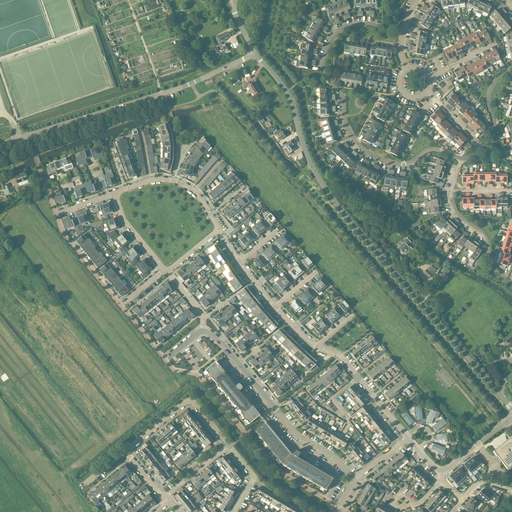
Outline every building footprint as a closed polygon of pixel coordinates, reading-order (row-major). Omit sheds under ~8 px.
[(346,0),(342,0),(341,1),(345,12),(344,12),(345,15),(346,14),(348,19),(350,18),(348,13),(347,14),(346,11),(350,10),(346,0)] [(371,11),(371,16),(374,16),(374,11),(372,11),(372,9),(377,9),(377,6),(380,6),(380,0),(377,0),(376,0),(370,0),(371,9),(370,9),(370,11),(371,11)] [(438,0),(437,0),(440,6),(442,6),(442,8),(448,7),(446,0),(438,0)] [(481,2),(482,3),(483,0),(482,0),(480,0),(480,2),(477,0),(476,0),(475,0),(472,8),(477,10),(481,2)] [(481,2),(477,10),(476,13),(481,15),(482,13),(486,5),(487,5),(488,3),(487,2),(488,0),(485,0),(485,1),(486,2),(485,4),(482,3),(481,2)] [(341,14),(344,12),(345,12),(341,1),(335,3),(340,14),(339,14),(340,17),(342,16),(341,14)] [(335,18),(337,23),(340,22),(338,17),(336,18),(336,16),(339,14),(340,14),(335,3),(330,5),(334,16),(333,16),(334,19),(335,18)] [(429,10),(437,15),(440,10),(432,5),(430,3),(429,5),(431,7),(429,10)] [(490,6),(487,5),(486,5),(482,13),(488,15),(491,7),(492,7),(493,5),(491,4),(490,6)] [(330,5),(325,7),(326,10),(329,18),(328,18),(329,21),(331,20),(333,19),(334,19),(333,16),(334,16),(330,5)] [(428,11),(426,14),(426,15),(434,20),(437,15),(429,10),(427,8),(427,9),(422,7),(421,9),(425,11),(426,10),(428,11)] [(490,17),(493,21),(500,15),(501,16),(503,14),(502,13),(506,10),(504,8),(500,12),(498,9),(496,11),(494,9),(490,14),(491,15),(490,17)] [(426,14),(424,13),(422,17),(421,18),(424,19),(423,20),(431,25),(434,20),(426,15),(426,14)] [(504,20),(505,20),(507,19),(505,17),(503,19),(501,16),(500,15),(493,21),(497,25),(504,20)] [(421,19),(417,17),(415,19),(419,21),(420,20),(422,21),(420,25),(428,30),(431,25),(423,20),(424,19),(421,18),(421,19)] [(507,23),(505,20),(504,20),(497,25),(501,30),(508,24),(508,25),(510,23),(510,22),(511,19),(511,17),(508,20),(509,21),(507,23)] [(316,18),(313,23),(321,28),(323,30),(323,29),(328,31),(329,29),(325,26),(324,28),(322,27),(324,22),(316,18)] [(319,31),(321,28),(313,23),(311,22),(308,27),(318,33),(320,35),(321,33),(319,31)] [(511,26),(511,27),(508,25),(508,24),(501,30),(505,34),(511,28),(511,29),(511,28),(511,26)] [(318,39),(322,41),(323,39),(319,36),(318,38),(316,36),(318,33),(308,27),(305,32),(308,33),(316,37),(315,38),(317,40),(318,39)] [(418,33),(417,36),(417,37),(426,39),(427,33),(418,32),(418,31),(416,30),(415,32),(418,33)] [(481,33),(485,42),(488,41),(490,44),(492,43),(486,30),(481,33)] [(224,33),(217,37),(221,44),(225,42),(224,40),(231,37),(228,32),(225,34),(224,33)] [(306,32),(303,36),(306,37),(305,38),(313,43),(312,43),(315,45),(316,43),(313,41),(315,38),(316,37),(308,33),(306,32)] [(479,47),(482,46),(481,45),(475,33),(471,35),(475,45),(478,44),(479,47)] [(475,33),(481,45),(482,46),(483,48),(485,47),(483,43),(485,42),(481,33),(476,35),(475,33)] [(466,38),(472,51),(475,50),(473,46),(475,45),(471,35),(466,38)] [(415,37),(410,36),(409,39),(414,40),(415,38),(417,38),(416,42),(416,43),(425,44),(426,39),(417,37),(417,36),(415,36),(415,37)] [(470,52),(472,51),(466,38),(461,40),(466,50),(468,48),(470,52)] [(463,55),(465,54),(464,51),(466,50),(461,40),(457,42),(463,55)] [(416,43),(416,42),(414,41),(414,44),(416,44),(416,47),(415,48),(424,50),(425,44),(416,43)] [(351,45),(352,45),(352,42),(350,42),(349,44),(345,44),(344,53),(349,54),(351,45)] [(464,57),(463,55),(457,42),(456,42),(457,44),(453,46),(458,56),(460,55),(462,58),(464,57)] [(355,45),(352,45),(351,45),(349,54),(354,54),(356,46),(357,46),(357,43),(355,43),(355,45)] [(231,50),(227,44),(222,46),(225,53),(231,50)] [(299,50),(302,50),(311,52),(311,53),(313,53),(313,52),(318,53),(319,50),(314,49),(313,51),(311,51),(312,46),(303,44),(303,45),(301,44),(300,45),(299,50)] [(360,46),(357,46),(356,46),(354,54),(360,55),(361,46),(362,47),(362,44),(360,44),(360,46)] [(361,46),(360,55),(365,56),(365,53),(368,53),(368,51),(366,50),(366,47),(367,48),(368,45),(366,44),(365,47),(362,47),(361,46)] [(368,51),(368,53),(370,54),(369,55),(375,56),(376,47),(377,47),(378,44),(375,44),(375,47),(371,46),(370,51),(368,51)] [(380,48),(377,47),(376,47),(375,56),(380,57),(381,48),(382,48),(383,45),(381,45),(380,48)] [(387,49),(388,49),(388,46),(386,46),(385,48),(382,48),(381,48),(380,57),(385,57),(387,49)] [(455,57),(458,56),(453,46),(448,49),(455,62),(457,61),(455,57)] [(391,49),(388,49),(387,49),(385,57),(388,58),(388,59),(390,63),(392,61),(393,57),(391,56),(392,50),(393,50),(393,47),(391,47),(391,49)] [(413,48),(408,47),(408,50),(413,51),(413,49),(415,50),(415,54),(423,56),(424,50),(415,48),(416,47),(413,47),(413,48)] [(491,53),(496,62),(500,60),(494,47),(491,48),(493,51),(491,53)] [(452,63),(455,62),(448,49),(443,51),(448,61),(451,59),(452,63)] [(310,57),(310,58),(312,59),(313,57),(310,56),(311,53),(311,52),(302,50),(301,56),(310,57)] [(491,65),(496,62),(491,53),(488,54),(487,50),(484,51),(491,65)] [(491,65),(484,51),(482,53),(484,56),(482,57),(487,69),(486,67),(491,65)] [(311,63),(316,64),(317,61),(312,61),(311,62),(309,62),(310,58),(310,57),(301,56),(300,61),(309,63),(309,64),(311,64),(311,63)] [(487,69),(482,57),(481,57),(482,59),(480,60),(478,57),(476,58),(483,71),(487,69)] [(475,63),(473,64),(478,73),(478,74),(483,72),(483,71),(476,58),(474,59),(475,63)] [(308,67),(309,64),(309,63),(300,61),(297,61),(296,67),(308,69),(308,70),(310,70),(311,68),(308,67)] [(478,73),(473,64),(471,65),(469,61),(467,63),(473,76),(478,73)] [(473,76),(467,63),(464,64),(466,67),(464,68),(463,67),(469,78),(473,76)] [(469,78),(463,67),(460,68),(459,64),(456,65),(463,79),(468,76),(468,78),(469,78)] [(463,79),(456,65),(454,67),(456,70),(453,71),(458,81),(463,79)] [(341,82),(344,82),(345,83),(347,74),(341,73),(340,82),(339,82),(339,84),(341,85),(341,82)] [(345,83),(344,82),(344,85),(346,85),(346,83),(349,83),(351,83),(352,75),(347,74),(345,83)] [(351,83),(349,83),(349,86),(351,86),(352,84),(355,84),(356,84),(357,75),(352,75),(351,83)] [(355,84),(354,87),(356,87),(357,85),(361,85),(361,83),(364,84),(364,77),(362,77),(363,76),(357,75),(356,84),(355,84)] [(364,77),(364,84),(365,84),(364,86),(367,87),(367,84),(368,84),(370,85),(371,85),(372,76),(368,75),(367,75),(367,78),(364,77)] [(371,85),(370,85),(370,87),(372,88),(372,85),(375,86),(376,86),(378,77),(372,76),(371,85)] [(376,86),(375,86),(375,88),(377,88),(377,86),(380,86),(381,87),(383,78),(378,77),(376,86)] [(381,87),(380,86),(380,89),(382,89),(383,87),(387,87),(388,79),(383,78),(381,87)] [(254,96),(261,92),(254,82),(251,85),(249,82),(243,86),(245,89),(248,87),(254,96)] [(336,98),(336,95),(331,96),(331,97),(329,97),(328,92),(326,92),(326,90),(319,89),(320,93),(319,93),(319,98),(320,98),(320,99),(329,98),(329,99),(331,99),(331,98),(336,98)] [(445,107),(447,109),(458,98),(454,94),(446,102),(448,104),(445,107)] [(385,100),(384,103),(384,104),(392,108),(394,103),(386,99),(387,98),(384,97),(383,99),(385,100)] [(458,98),(447,109),(449,110),(452,107),(454,109),(463,101),(462,100),(461,102),(458,98)] [(463,101),(454,109),(454,110),(455,108),(457,110),(454,113),(456,115),(466,104),(463,101)] [(383,105),(382,108),(381,109),(389,113),(392,108),(384,104),(384,103),(382,102),(381,104),(383,105)] [(460,114),(462,115),(470,108),(466,104),(456,115),(458,116),(460,114)] [(381,109),(382,108),(379,106),(378,108),(381,110),(379,112),(379,113),(387,117),(389,113),(381,109)] [(264,108),(256,114),(259,117),(258,118),(262,123),(265,121),(263,119),(264,118),(262,115),(267,111),(264,108)] [(461,120),(463,122),(474,112),(470,108),(462,115),(464,117),(461,120)] [(434,122),(444,111),(442,110),(440,112),(438,110),(430,118),(434,122)] [(377,111),(376,113),(378,114),(376,118),(378,119),(378,121),(381,122),(382,121),(384,122),(387,117),(379,113),(379,112),(377,111)] [(436,127),(445,118),(443,116),(446,113),(444,111),(434,122),(437,125),(436,127)] [(418,121),(420,123),(421,121),(419,119),(421,116),(419,115),(413,112),(410,116),(418,121)] [(468,124),(477,115),(474,112),(463,122),(465,124),(468,121),(470,123),(468,124)] [(467,129),(469,131),(479,120),(476,117),(477,115),(468,124),(470,126),(467,129)] [(416,125),(415,126),(417,127),(419,125),(416,124),(418,121),(410,116),(408,121),(416,125)] [(440,130),(450,120),(448,118),(445,121),(444,119),(445,118),(436,127),(440,130)] [(321,122),(323,127),(331,125),(332,126),(334,125),(334,124),(338,123),(338,120),(333,121),(333,123),(331,124),(330,119),(321,122)] [(372,122),(370,125),(370,126),(378,130),(381,125),(373,121),(373,120),(371,119),(370,121),(372,122)] [(443,134),(451,127),(449,125),(452,122),(450,120),(440,130),(443,134)] [(474,130),(475,132),(483,124),(479,120),(469,131),(471,133),(474,130)] [(413,130),(413,131),(415,132),(416,130),(414,129),(415,126),(416,125),(408,121),(405,126),(413,130)] [(160,132),(170,129),(167,123),(161,125),(161,126),(158,127),(160,132)] [(369,127),(368,130),(376,135),(378,130),(370,126),(370,125),(368,124),(367,126),(369,127)] [(483,124),(475,132),(477,133),(475,136),(476,138),(487,128),(483,124)] [(405,126),(403,131),(407,133),(406,135),(410,137),(410,136),(413,137),(414,135),(411,134),(413,131),(413,130),(405,126)] [(447,138),(457,128),(456,126),(453,129),(451,127),(443,134),(447,138)] [(368,130),(366,128),(365,130),(367,132),(366,134),(365,135),(373,139),(376,135),(368,130)] [(451,141),(460,133),(458,134),(456,132),(459,129),(457,128),(447,138),(451,141)] [(172,135),(170,129),(160,132),(162,137),(172,135)] [(279,141),(285,137),(282,132),(281,132),(280,130),(277,132),(277,131),(274,133),(274,134),(276,136),(275,136),(279,141)] [(397,130),(394,137),(396,138),(404,142),(404,143),(406,145),(407,143),(405,141),(407,138),(405,137),(406,135),(397,130)] [(455,145),(456,144),(466,134),(464,132),(462,135),(460,133),(451,141),(455,145)] [(365,135),(366,134),(363,133),(362,135),(365,136),(363,140),(366,142),(368,143),(371,144),(373,139),(365,135)] [(468,135),(466,134),(456,144),(460,148),(461,146),(464,148),(469,143),(467,141),(467,140),(465,138),(468,135)] [(334,136),(326,138),(327,143),(325,144),(327,148),(334,144),(333,142),(336,141),(336,142),(339,141),(338,139),(336,140),(335,137),(334,136)] [(203,138),(198,143),(206,150),(210,146),(207,144),(208,143),(203,138)] [(402,147),(402,148),(404,149),(405,147),(403,146),(404,143),(404,142),(396,138),(394,143),(402,147)] [(115,149),(125,145),(123,140),(120,141),(119,140),(113,142),(115,149)] [(291,154),(290,153),(295,150),(292,146),(293,146),(292,144),(292,143),(291,142),(290,142),(290,141),(284,145),(285,147),(283,149),(288,156),(291,154)] [(335,146),(331,149),(333,152),(332,152),(331,154),(335,158),(337,156),(343,150),(344,150),(345,148),(348,144),(346,142),(343,146),(344,147),(342,149),(339,146),(337,148),(335,146)] [(198,143),(195,147),(203,154),(206,150),(198,143)] [(400,152),(399,153),(402,154),(403,152),(400,151),(402,148),(402,147),(394,143),(392,148),(400,152)] [(127,150),(125,145),(115,149),(117,154),(127,150)] [(195,147),(191,152),(199,158),(203,154),(195,147)] [(343,150),(337,156),(341,160),(344,156),(347,153),(348,154),(350,152),(348,151),(347,149),(346,150),(345,148),(344,150),(343,150)] [(398,156),(399,153),(400,152),(392,148),(389,153),(397,157),(399,159),(400,157),(398,156)] [(87,150),(90,159),(94,157),(95,160),(103,157),(100,149),(96,150),(95,149),(90,151),(90,149),(87,150)] [(86,160),(90,159),(87,150),(84,151),(84,153),(79,155),(80,156),(76,158),(79,166),(87,163),(86,160)] [(128,155),(127,150),(117,154),(119,159),(128,155)] [(344,156),(341,160),(345,164),(351,157),(352,158),(354,156),(353,156),(356,152),(354,150),(351,154),(350,152),(348,154),(347,153),(344,156)] [(201,160),(199,158),(191,152),(187,158),(196,163),(198,164),(201,160)] [(121,164),(130,160),(128,155),(119,159),(121,164)] [(351,157),(345,164),(349,168),(355,161),(356,162),(358,160),(356,159),(354,161),(352,158),(351,157)] [(187,158),(184,163),(194,168),(196,163),(187,158)] [(359,177),(360,174),(365,166),(366,167),(367,165),(366,164),(368,160),(366,158),(363,163),(365,164),(364,166),(359,164),(354,174),(359,177)] [(435,161),(434,164),(436,165),(443,167),(445,162),(436,159),(435,161)] [(57,161),(60,170),(64,168),(65,171),(73,168),(70,160),(66,161),(65,160),(60,161),(60,160),(57,161)] [(122,169),(132,165),(130,160),(121,164),(122,169)] [(56,171),(60,170),(57,161),(54,162),(54,164),(49,166),(50,167),(46,168),(49,177),(57,174),(56,171)] [(184,163),(182,169),(192,173),(194,168),(184,163)] [(170,173),(172,167),(162,164),(160,169),(164,170),(163,171),(170,173)] [(374,171),(371,170),(370,169),(366,177),(364,180),(369,182),(375,172),(376,172),(377,170),(376,169),(378,165),(376,164),(373,168),(375,169),(374,171)] [(134,170),(132,165),(122,169),(124,174),(134,170)] [(436,165),(434,171),(443,174),(445,168),(443,167),(436,165)] [(369,168),(366,167),(365,166),(360,174),(366,177),(370,169),(371,170),(372,167),(370,166),(369,168)] [(190,178),(192,173),(182,169),(180,175),(186,178),(187,176),(190,178)] [(391,175),(392,170),(389,169),(388,174),(390,174),(389,177),(385,176),(383,188),(389,189),(391,177),(392,177),(392,175),(391,175)] [(137,179),(134,170),(124,174),(127,180),(133,178),(133,180),(137,179)] [(379,174),(376,172),(375,172),(369,182),(374,185),(380,174),(381,175),(382,172),(380,171),(379,174)] [(401,179),(397,178),(396,178),(394,190),(400,191),(402,179),(403,179),(403,177),(402,176),(403,171),(400,171),(400,176),(401,176),(401,179)] [(402,179),(400,191),(406,192),(407,186),(408,180),(409,180),(409,177),(407,177),(405,177),(406,172),(403,171),(402,176),(403,177),(403,179),(402,179)] [(439,179),(441,180),(443,174),(434,171),(432,176),(439,179)] [(17,183),(28,180),(25,173),(15,176),(17,183)] [(227,176),(229,178),(236,186),(241,182),(236,177),(235,177),(231,173),(227,176)] [(101,181),(104,190),(107,189),(107,187),(112,185),(111,184),(115,182),(112,174),(104,177),(105,180),(101,181)] [(395,178),(392,177),(391,177),(389,189),(394,190),(396,178),(397,178),(398,176),(395,175),(395,178)] [(430,175),(428,181),(442,186),(443,184),(438,182),(439,179),(432,176),(430,175)] [(225,181),(232,189),(236,186),(229,178),(225,181)] [(232,189),(225,181),(221,185),(227,193),(232,189)] [(90,182),(82,185),(85,193),(89,192),(90,193),(95,192),(95,193),(99,192),(95,183),(91,185),(90,182)] [(4,186),(6,190),(4,191),(6,196),(15,191),(13,187),(11,188),(9,184),(4,186)] [(85,193),(82,185),(74,187),(75,191),(71,192),(74,200),(77,199),(77,198),(82,196),(82,195),(85,193)] [(227,193),(221,185),(217,188),(223,196),(227,193)] [(223,196),(217,188),(212,192),(219,200),(223,196)] [(243,194),(249,202),(253,199),(251,196),(252,195),(248,190),(243,194)] [(66,204),(69,203),(66,194),(62,196),(60,192),(52,195),(55,204),(60,203),(60,204),(65,202),(66,204)] [(214,204),(219,200),(212,192),(208,195),(211,198),(210,199),(214,204)] [(249,202),(243,194),(239,198),(245,206),(249,202)] [(245,206),(239,198),(234,201),(241,209),(245,206)] [(241,209),(234,201),(230,205),(237,212),(241,209)] [(100,208),(101,211),(111,208),(109,202),(102,205),(101,202),(96,204),(98,209),(100,208)] [(237,212),(230,205),(226,208),(233,216),(237,212)] [(426,208),(427,214),(436,213),(437,217),(439,215),(438,207),(426,208)] [(100,215),(102,220),(107,218),(106,215),(113,213),(111,208),(101,211),(102,215),(100,215)] [(229,219),(233,216),(226,208),(221,212),(225,217),(226,216),(229,219)] [(78,217),(74,218),(77,227),(81,226),(80,224),(85,223),(85,221),(89,220),(86,211),(77,214),(78,217)] [(264,221),(270,228),(274,225),(273,224),(276,222),(269,214),(264,217),(266,219),(264,221)] [(77,227),(74,218),(70,220),(69,217),(61,220),(64,229),(68,227),(69,229),(74,227),(74,228),(77,227)] [(107,218),(102,220),(103,225),(106,224),(107,227),(117,224),(115,218),(108,221),(107,218)] [(436,226),(440,230),(447,223),(442,219),(438,223),(436,222),(434,224),(436,226)] [(266,231),(270,228),(264,221),(262,222),(260,221),(256,225),(263,233),(265,231),(266,231)] [(440,235),(442,237),(453,225),(449,221),(447,223),(440,230),(443,232),(440,235)] [(457,221),(453,225),(442,237),(443,238),(446,235),(449,238),(455,231),(457,229),(455,227),(459,223),(457,221)] [(117,224),(107,227),(108,231),(106,231),(107,236),(109,238),(113,235),(112,231),(119,229),(117,224)] [(251,231),(257,239),(261,236),(260,235),(263,233),(256,225),(251,228),(253,230),(251,231)] [(253,242),(257,239),(251,231),(249,233),(247,232),(243,235),(250,243),(252,241),(253,242)] [(449,238),(453,242),(460,235),(455,231),(449,238)] [(281,237),(279,239),(286,247),(290,243),(289,242),(291,240),(285,232),(281,236),(281,237)] [(115,242),(118,244),(126,238),(122,233),(117,238),(114,235),(113,235),(109,238),(113,243),(115,242)] [(76,242),(79,246),(87,240),(83,235),(76,242)] [(250,243),(243,235),(239,239),(240,241),(238,242),(244,250),(248,246),(247,245),(250,243)] [(467,241),(462,237),(455,248),(457,249),(460,251),(464,246),(467,241)] [(126,238),(118,244),(120,247),(118,249),(121,253),(126,249),(124,247),(129,242),(126,238)] [(403,253),(404,253),(408,258),(414,253),(410,247),(409,248),(408,247),(412,244),(406,238),(402,242),(404,244),(399,248),(403,253)] [(286,247),(279,239),(276,241),(276,240),(272,243),(278,251),(280,249),(281,251),(286,247)] [(474,242),(469,239),(467,241),(464,246),(468,250),(474,242)] [(83,251),(91,244),(87,240),(79,246),(83,251)] [(474,242),(468,250),(467,252),(468,254),(471,256),(477,248),(479,246),(474,242)] [(504,242),(502,247),(510,250),(510,251),(511,251),(511,249),(511,245),(504,242)] [(208,250),(211,254),(219,249),(216,243),(210,247),(211,248),(208,250)] [(276,253),(278,251),(272,243),(268,247),(269,248),(266,250),(273,258),(277,254),(276,253)] [(87,255),(94,249),(91,244),(83,251),(87,255)] [(474,262),(485,246),(483,245),(479,249),(477,248),(471,256),(470,258),(474,262)] [(127,251),(126,249),(121,253),(124,256),(126,255),(128,258),(137,251),(133,246),(127,251)] [(509,255),(510,251),(510,250),(502,247),(501,253),(511,256),(509,255)] [(90,260),(98,253),(94,249),(87,255),(90,260)] [(211,254),(214,259),(222,254),(219,249),(211,254)] [(259,254),(265,262),(267,260),(268,261),(273,258),(266,250),(264,252),(263,251),(259,254)] [(137,251),(128,258),(131,260),(129,262),(132,266),(137,262),(135,260),(140,255),(137,251)] [(98,253),(90,260),(94,264),(102,258),(98,253)] [(502,254),(501,259),(509,261),(509,262),(511,263),(511,262),(511,261),(509,260),(511,256),(501,253),(500,253),(502,254)] [(214,259),(217,264),(225,258),(222,254),(214,259)] [(263,263),(265,262),(259,254),(255,258),(256,258),(253,261),(260,269),(264,265),(263,263)] [(195,261),(201,268),(205,265),(197,255),(197,256),(198,256),(196,257),(198,259),(195,261)] [(302,263),(300,264),(307,272),(310,268),(312,265),(306,257),(301,261),(302,263)] [(102,258),(94,264),(97,269),(105,262),(102,258)] [(228,263),(225,258),(217,264),(220,268),(228,263)] [(137,262),(132,266),(135,270),(137,268),(139,271),(147,264),(144,260),(138,264),(137,262)] [(191,265),(196,271),(201,268),(195,261),(191,265)] [(231,267),(228,263),(220,268),(223,273),(231,267)] [(99,270),(103,275),(110,268),(107,264),(99,270)] [(147,264),(139,271),(141,274),(140,275),(143,279),(147,275),(146,273),(151,269),(147,264)] [(307,272),(300,264),(298,266),(297,265),(293,268),(299,276),(302,274),(303,275),(307,272)] [(187,268),(192,275),(196,271),(191,265),(187,268)] [(423,274),(428,279),(435,271),(430,266),(423,274)] [(234,271),(231,267),(223,273),(226,277),(234,271)] [(106,279),(114,273),(110,268),(103,275),(106,279)] [(192,275),(187,268),(182,271),(188,278),(192,275)] [(289,273),(287,275),(294,283),(298,279),(297,278),(299,276),(293,268),(288,272),(289,273)] [(182,271),(177,274),(180,278),(180,277),(184,282),(188,278),(182,271)] [(237,276),(234,271),(226,277),(229,282),(237,276)] [(110,284),(118,277),(114,273),(106,279),(110,284)] [(294,283),(287,275),(285,277),(284,275),(280,279),(287,287),(289,285),(290,286),(294,283)] [(241,280),(237,276),(229,282),(232,286),(241,280)] [(318,280),(316,282),(322,291),(327,287),(326,285),(328,283),(321,276),(317,280),(318,280)] [(114,288),(121,282),(118,277),(110,284),(114,288)] [(287,287),(280,279),(275,283),(277,284),(271,289),(276,294),(279,291),(281,293),(285,290),(284,289),(287,287)] [(244,284),(241,280),(232,286),(236,292),(242,287),(241,286),(244,284)] [(121,282),(114,288),(117,293),(125,286),(121,282)] [(322,291),(316,282),(313,285),(312,284),(308,287),(315,294),(317,293),(318,294),(322,291)] [(162,287),(162,288),(163,288),(168,294),(172,291),(169,287),(169,286),(167,283),(162,287)] [(214,284),(210,288),(217,297),(220,294),(221,296),(223,295),(214,284)] [(125,286),(117,293),(121,297),(129,291),(125,286)] [(315,294),(308,287),(305,290),(305,291),(303,293),(310,301),(314,298),(313,296),(315,294)] [(163,288),(162,288),(158,291),(164,298),(168,294),(163,288)] [(210,288),(206,291),(213,300),(217,297),(210,288)] [(449,288),(439,295),(445,301),(452,295),(455,298),(460,293),(457,290),(454,293),(449,288)] [(238,294),(242,299),(250,293),(247,289),(244,290),(244,289),(238,294)] [(164,298),(158,291),(154,294),(160,301),(164,298)] [(201,295),(203,297),(209,303),(213,300),(206,291),(201,295)] [(242,299),(245,303),(253,297),(250,293),(242,299)] [(310,301),(303,293),(300,295),(300,294),(296,298),(302,305),(304,304),(305,305),(308,303),(310,301)] [(463,300),(455,307),(460,313),(469,305),(464,299),(468,296),(465,293),(460,297),(463,300)] [(160,301),(154,294),(150,298),(156,305),(160,301)] [(209,304),(209,303),(203,297),(199,300),(202,304),(202,305),(205,308),(209,304)] [(245,303),(249,308),(257,301),(253,297),(245,303)] [(156,305),(150,298),(146,301),(152,308),(156,305)] [(302,305),(296,298),(292,301),(292,302),(290,304),(297,312),(301,308),(300,307),(302,305)] [(152,308),(146,301),(142,305),(147,312),(152,308)] [(252,312),(260,305),(257,301),(249,308),(252,312)] [(339,306),(337,308),(343,315),(347,312),(347,311),(349,309),(342,301),(338,305),(339,306)] [(230,307),(227,309),(233,316),(237,312),(230,303),(229,303),(230,304),(228,305),(230,307)] [(138,308),(143,315),(147,312),(142,305),(138,308)] [(256,316),(264,309),(260,305),(252,312),(256,316)] [(138,308),(137,307),(132,311),(135,314),(136,314),(139,318),(143,315),(138,308)] [(343,315),(337,308),(335,310),(334,308),(329,312),(336,320),(339,318),(339,319),(343,315)] [(189,320),(189,321),(194,317),(191,313),(191,314),(187,309),(183,313),(189,320)] [(233,316),(227,309),(223,312),(229,319),(233,316)] [(259,320),(267,313),(264,309),(256,316),(258,319),(256,321),(257,322),(259,320)] [(229,319),(223,312),(219,316),(224,323),(229,319)] [(336,320),(329,312),(325,315),(326,317),(324,319),(331,326),(334,323),(334,322),(336,320)] [(480,312),(471,320),(476,326),(484,320),(486,323),(491,318),(489,315),(485,318),(480,312)] [(179,316),(185,323),(189,320),(183,313),(179,316)] [(263,324),(271,317),(267,313),(259,320),(263,324)] [(219,316),(218,315),(214,319),(216,322),(215,324),(218,328),(220,326),(224,323),(219,316)] [(185,323),(179,316),(175,320),(181,327),(185,323)] [(267,328),(274,321),(271,317),(263,324),(267,328)] [(321,319),(317,323),(323,331),(326,329),(327,329),(331,326),(324,319),(322,320),(321,319)] [(181,327),(175,320),(171,323),(176,330),(181,327)] [(278,325),(274,321),(267,328),(271,333),(277,328),(276,327),(278,325)] [(488,330),(481,337),(486,343),(495,335),(490,329),(494,326),(491,322),(486,327),(488,330)] [(176,330),(171,323),(168,325),(167,323),(165,324),(167,326),(172,333),(176,330)] [(323,331),(317,323),(312,326),(313,328),(311,330),(317,337),(322,334),(321,333),(323,331)] [(162,330),(168,337),(172,333),(167,326),(162,330)] [(273,335),(278,340),(285,333),(282,329),(279,331),(278,330),(273,335)] [(168,337),(162,330),(158,333),(164,340),(168,337)] [(252,331),(248,334),(253,341),(256,339),(258,341),(259,340),(252,331)] [(165,341),(164,340),(158,333),(157,332),(153,335),(158,341),(157,341),(160,345),(165,341)] [(282,344),(289,337),(285,333),(278,340),(282,344)] [(253,341),(248,334),(244,338),(249,344),(253,341)] [(367,340),(374,347),(375,349),(379,346),(372,336),(367,340)] [(286,348),(293,340),(289,337),(282,344),(286,348)] [(249,344),(244,338),(239,341),(245,348),(249,344)] [(290,352),(297,344),(293,340),(286,348),(290,352)] [(367,340),(363,343),(369,351),(374,347),(367,340)] [(235,344),(237,347),(235,349),(238,352),(240,351),(241,352),(246,349),(245,348),(239,341),(235,344)] [(365,354),(369,351),(363,343),(359,347),(365,354)] [(294,355),(301,348),(297,344),(290,352),(294,355)] [(359,347),(355,350),(361,358),(365,354),(359,347)] [(263,353),(269,360),(273,357),(266,348),(265,349),(266,351),(263,353)] [(298,359),(305,352),(301,348),(294,355),(298,359)] [(361,358),(355,350),(351,354),(357,361),(361,358)] [(302,363),(309,355),(305,352),(298,359),(302,363)] [(263,353),(259,357),(265,364),(269,360),(263,353)] [(306,366),(313,359),(309,355),(302,363),(306,366)] [(259,357),(255,360),(261,367),(265,364),(259,357)] [(385,361),(390,367),(394,364),(389,357),(385,361)] [(255,360),(255,359),(250,363),(253,367),(253,366),(257,370),(261,367),(255,360)] [(313,359),(306,366),(313,372),(318,368),(316,366),(316,365),(315,364),(317,362),(313,359)] [(390,367),(385,361),(381,364),(386,371),(390,367)] [(239,385),(238,384),(236,386),(216,362),(205,371),(225,395),(226,396),(226,397),(227,398),(228,399),(229,400),(249,425),(260,416),(241,392),(242,391),(242,389),(242,388),(242,387),(241,386),(240,385),(239,385)] [(386,371),(381,364),(376,368),(382,374),(386,371)] [(340,367),(338,369),(336,366),(331,369),(337,377),(342,374),(345,372),(340,367)] [(382,374),(376,368),(372,371),(377,378),(382,374)] [(286,372),(294,382),(297,380),(298,382),(300,380),(300,381),(290,369),(286,372)] [(327,373),(333,380),(337,377),(331,369),(327,373)] [(373,381),(377,378),(372,371),(368,375),(373,381)] [(286,372),(282,376),(284,378),(290,385),(294,382),(286,372)] [(335,382),(333,380),(327,373),(323,376),(329,384),(331,386),(335,382)] [(290,385),(284,378),(282,376),(278,379),(286,389),(290,385)] [(319,380),(325,387),(329,384),(323,376),(319,380)] [(401,381),(406,387),(411,384),(405,377),(401,381)] [(274,383),(276,385),(281,392),(282,392),(286,389),(278,379),(274,383)] [(325,387),(319,380),(315,383),(321,391),(325,387)] [(406,387),(401,381),(397,384),(402,391),(406,387)] [(321,391),(315,383),(310,387),(317,394),(321,391)] [(402,391),(397,384),(393,388),(398,394),(402,391)] [(281,392),(276,385),(272,389),(275,393),(277,397),(282,393),(282,392),(281,392)] [(348,397),(356,390),(352,386),(345,392),(348,397)] [(317,394),(310,387),(306,390),(314,399),(318,396),(317,394)] [(394,398),(398,394),(393,388),(388,391),(394,398)] [(359,395),(356,390),(348,397),(352,401),(359,395)] [(389,401),(394,398),(388,391),(384,395),(389,401)] [(363,399),(359,395),(352,401),(355,405),(363,399)] [(289,404),(293,408),(300,402),(297,398),(289,404)] [(366,403),(363,399),(355,405),(359,409),(366,403)] [(296,412),(304,406),(300,402),(293,408),(296,412)] [(300,417),(307,410),(309,409),(308,407),(306,409),(304,406),(296,412),(300,417)] [(361,416),(368,411),(364,407),(358,412),(361,416)] [(307,410),(300,417),(303,421),(306,419),(308,417),(311,415),(307,410)] [(371,415),(368,411),(361,416),(365,420),(371,415)] [(436,413),(431,411),(426,423),(431,425),(436,413)] [(182,418),(185,423),(193,416),(189,412),(185,415),(183,412),(178,416),(181,419),(182,418)] [(414,423),(406,412),(402,415),(410,426),(414,423)] [(365,420),(368,424),(375,419),(371,415),(365,420)] [(189,427),(196,421),(193,416),(185,423),(189,427)] [(307,425),(312,428),(317,420),(312,418),(307,425)] [(375,419),(368,424),(372,429),(378,423),(375,419)] [(317,420),(312,428),(317,430),(321,423),(317,420)] [(442,420),(432,428),(436,432),(446,424),(442,420)] [(192,431),(199,425),(196,421),(189,427),(192,431)] [(292,455),(266,423),(255,431),(281,463),(281,464),(326,491),(333,479),(300,460),(303,456),(296,452),(292,455)] [(322,433),(326,426),(321,423),(317,430),(322,433)] [(372,429),(375,433),(382,428),(378,423),(372,429)] [(195,435),(203,429),(199,425),(192,431),(195,435)] [(168,429),(174,437),(178,433),(172,426),(168,429)] [(326,436),(330,429),(326,426),(322,433),(326,436)] [(382,428),(375,433),(379,437),(385,432),(382,428)] [(164,433),(170,440),(174,437),(168,429),(164,433)] [(199,439),(206,433),(203,429),(195,435),(199,439)] [(331,439),(335,431),(330,429),(326,436),(331,439)] [(336,441),(340,434),(335,431),(331,439),(336,441)] [(388,436),(385,432),(379,437),(382,441),(388,436)] [(159,436),(166,444),(170,440),(164,433),(159,436)] [(206,433),(199,439),(202,443),(210,437),(206,433)] [(340,444),(344,437),(340,434),(336,441),(340,444)] [(161,447),(166,444),(159,436),(155,440),(161,447)] [(392,440),(388,436),(382,441),(386,446),(392,440)] [(210,437),(202,443),(206,448),(205,449),(207,452),(212,448),(209,445),(213,442),(210,437)] [(344,437),(340,444),(345,447),(345,446),(347,443),(349,440),(344,437)] [(511,466),(511,439),(511,438),(493,451),(507,470),(511,466)] [(142,457),(150,451),(146,447),(147,446),(145,443),(140,447),(143,450),(139,453),(142,457)] [(350,453),(358,447),(354,443),(347,449),(350,453)] [(445,449),(433,445),(431,450),(443,455),(445,449)] [(350,453),(354,457),(361,451),(358,447),(350,453)] [(186,452),(192,459),(196,456),(190,448),(186,452)] [(150,451),(142,457),(146,462),(153,456),(150,451)] [(192,459),(186,452),(184,453),(182,451),(180,453),(182,455),(188,462),(192,459)] [(365,455),(361,451),(354,457),(357,462),(365,455)] [(398,457),(403,463),(407,460),(402,453),(398,457)] [(188,462),(182,455),(178,458),(184,466),(188,462)] [(368,460),(365,455),(357,462),(361,466),(363,464),(368,460)] [(149,466),(157,460),(153,456),(146,462),(149,466)] [(217,462),(221,466),(228,460),(225,456),(221,459),(219,457),(212,462),(214,465),(217,462)] [(403,463),(398,457),(393,460),(399,467),(403,463)] [(471,458),(468,460),(476,470),(480,466),(482,468),(485,466),(480,460),(477,462),(473,457),(472,459),(471,458)] [(179,469),(184,466),(178,458),(173,462),(179,469)] [(153,470),(160,464),(157,460),(149,466),(153,470)] [(224,471),(232,464),(228,460),(221,466),(224,471)] [(399,467),(393,460),(389,464),(394,470),(399,467)] [(466,464),(464,465),(468,470),(466,472),(470,478),(473,475),(471,474),(476,470),(468,460),(465,463),(466,464)] [(156,474),(164,468),(160,464),(153,470),(156,474)] [(228,475),(235,469),(232,464),(224,471),(228,475)] [(385,467),(390,474),(394,470),(389,464),(385,467)] [(120,469),(121,470),(122,470),(128,478),(132,475),(125,465),(120,469)] [(381,471),(386,477),(390,474),(385,467),(381,471)] [(160,478),(167,472),(164,468),(156,474),(160,478)] [(412,478),(418,471),(414,468),(408,474),(412,478)] [(209,469),(204,473),(211,480),(215,477),(209,469)] [(235,469),(228,475),(231,479),(239,473),(235,469)] [(457,469),(454,472),(462,481),(466,478),(468,480),(470,478),(466,472),(463,474),(459,469),(458,470),(457,469)] [(117,473),(124,481),(128,478),(122,470),(121,470),(117,473)] [(377,474),(382,480),(386,477),(381,471),(377,474)] [(416,481),(422,475),(418,471),(412,478),(416,481)] [(171,477),(167,472),(160,478),(163,483),(166,480),(169,483),(173,479),(171,476),(171,477)] [(451,475),(450,477),(454,482),(451,484),(456,489),(459,487),(457,485),(462,481),(454,472),(451,474),(451,475)] [(113,476),(120,485),(124,481),(117,473),(113,476)] [(200,476),(206,483),(211,480),(204,473),(200,476)] [(242,477),(239,473),(231,479),(235,483),(238,487),(241,481),(240,479),(242,477)] [(372,477),(378,484),(382,480),(377,474),(372,477)] [(420,485),(426,479),(422,475),(416,481),(420,485)] [(109,480),(116,488),(120,485),(113,476),(109,480)] [(196,479),(202,487),(206,483),(200,476),(196,479)] [(202,487),(196,479),(192,483),(198,490),(202,487)] [(430,483),(426,479),(420,485),(425,489),(430,483)] [(116,488),(109,480),(105,483),(112,491),(116,488)] [(366,486),(364,489),(373,494),(376,489),(375,489),(377,486),(370,482),(367,487),(366,486)] [(112,491),(105,483),(101,487),(107,495),(112,491)] [(107,495),(101,487),(97,490),(103,498),(107,495)] [(178,501),(186,495),(188,493),(185,489),(183,490),(181,488),(177,491),(178,494),(175,497),(178,501)] [(261,498),(266,490),(263,489),(263,490),(260,489),(256,496),(261,498)] [(363,492),(362,494),(371,499),(373,494),(364,489),(362,491),(363,492)] [(486,492),(483,489),(477,495),(486,503),(494,494),(488,490),(486,492)] [(92,493),(99,502),(103,498),(97,490),(92,493)] [(227,495),(235,499),(236,497),(235,496),(237,494),(230,490),(227,495)] [(268,492),(266,490),(261,498),(266,501),(270,494),(267,493),(268,492)] [(435,495),(443,502),(446,498),(448,499),(450,497),(444,491),(442,494),(440,491),(438,493),(437,492),(435,495)] [(92,493),(92,492),(88,496),(95,505),(99,502),(92,493)] [(144,498),(145,499),(151,506),(152,507),(156,504),(148,494),(144,498)] [(272,496),(270,494),(266,501),(270,504),(275,496),(273,494),(272,496)] [(371,499),(362,494),(361,496),(360,495),(359,498),(368,503),(371,499)] [(186,495),(178,501),(182,505),(189,499),(186,495)] [(234,502),(235,499),(227,495),(224,499),(231,503),(233,501),(234,502)] [(443,502),(435,495),(433,497),(434,498),(432,499),(439,506),(443,502)] [(277,497),(275,496),(270,504),(275,506),(279,500),(277,498),(277,497)] [(472,498),(467,503),(474,509),(476,506),(478,508),(482,503),(475,497),(473,500),(472,498)] [(365,508),(368,503),(359,498),(357,501),(358,501),(355,506),(365,511),(367,509),(365,508)] [(145,499),(141,502),(147,509),(151,506),(145,499)] [(185,510),(193,503),(189,499),(182,505),(185,510)] [(230,506),(231,503),(224,499),(221,504),(229,509),(231,506),(230,506)] [(439,506),(432,499),(431,501),(430,500),(428,503),(435,510),(439,506)] [(280,509),(284,501),(282,500),(281,501),(279,500),(275,506),(280,509)] [(284,511),(288,505),(286,504),(287,503),(284,501),(280,509),(284,511)] [(143,511),(147,509),(141,502),(137,506),(142,511),(143,511)] [(193,503),(185,510),(187,511),(190,511),(196,508),(193,503)] [(429,511),(433,511),(435,510),(428,503),(425,505),(426,506),(425,507),(429,511)] [(464,511),(470,511),(474,509),(467,503),(463,508),(466,511),(464,511)]
